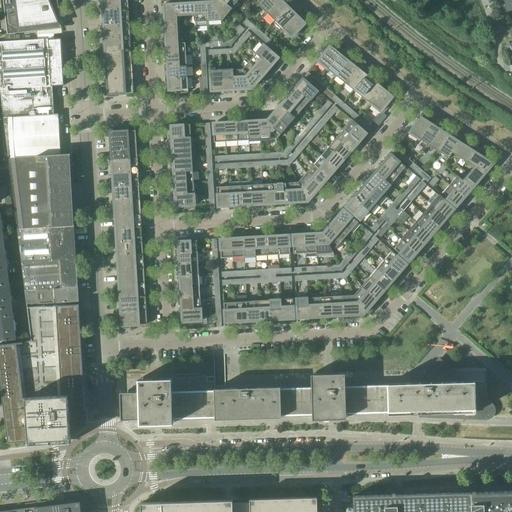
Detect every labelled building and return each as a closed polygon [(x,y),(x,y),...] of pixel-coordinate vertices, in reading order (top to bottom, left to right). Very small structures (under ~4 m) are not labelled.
[(61,28),(57,0),(3,0),(7,34),(11,34),(11,35),(15,34),(15,33),(61,28)] [(128,0),(101,0),(103,11),(129,10),(128,0)] [(232,9),(220,0),(213,0),(213,2),(222,20),(232,9)] [(220,0),(232,9),(238,0),(220,0)] [(263,0),(262,0),(258,5),(267,13),(279,0),(263,0)] [(288,7),(281,0),(279,0),(267,13),(275,21),(288,7)] [(511,0),(498,0),(507,17),(511,14),(511,0)] [(213,2),(195,3),(196,15),(195,15),(195,22),(222,20),(213,2)] [(195,3),(175,4),(176,16),(177,16),(195,15),(196,15),(195,3)] [(176,16),(175,4),(163,4),(165,25),(177,24),(177,16),(176,16)] [(297,15),(288,7),(275,21),(283,29),(297,15)] [(129,23),(129,10),(103,11),(103,25),(129,23)] [(305,23),(297,15),(283,29),(294,40),(302,30),(301,28),(305,23)] [(243,23),(247,26),(250,28),(253,25),(247,19),(243,23)] [(130,37),(129,23),(103,25),(104,39),(130,37)] [(235,33),(241,26),(237,23),(231,30),(235,33)] [(177,24),(165,25),(166,44),(178,44),(178,43),(177,24)] [(241,26),(235,33),(239,36),(245,29),(241,26)] [(264,35),(258,29),(255,33),(261,38),(264,35)] [(246,40),(251,34),(247,31),(242,37),(246,40)] [(15,34),(11,35),(6,36),(7,41),(0,41),(0,90),(3,117),(54,115),(52,86),(64,85),(61,38),(20,40),(20,35),(15,35),(15,34)] [(228,41),(230,46),(237,38),(233,34),(228,41)] [(270,40),(264,35),(261,38),(267,44),(270,40)] [(131,51),(130,37),(104,39),(105,53),(131,51)] [(243,43),(239,40),(234,46),(238,49),(243,43)] [(178,44),(166,44),(166,52),(186,51),(185,43),(178,43),(178,44)] [(263,45),(256,54),(271,67),(279,58),(263,45)] [(278,46),(274,50),(281,55),(284,51),(278,46)] [(327,69),(339,53),(334,49),(333,50),(329,47),(318,61),(327,69)] [(132,65),(131,51),(105,53),(106,66),(132,65)] [(186,51),(166,52),(167,67),(187,66),(186,51)] [(339,53),(327,69),(336,76),(348,61),(339,53)] [(256,54),(248,62),(263,75),(271,67),(256,54)] [(348,61),(336,76),(345,83),(357,68),(348,61)] [(263,75),(248,62),(242,69),(252,89),(263,75)] [(133,79),(132,65),(106,66),(107,80),(133,79)] [(187,66),(167,67),(168,79),(187,77),(187,66)] [(357,68),(345,83),(354,90),(366,75),(357,68)] [(242,69),(233,70),(234,90),(252,89),(242,69)] [(223,90),(222,70),(210,71),(211,91),(223,90)] [(233,70),(222,70),(223,90),(234,90),(233,70)] [(314,78),(308,72),(305,76),(311,81),(314,78)] [(375,82),(366,75),(354,90),(362,97),(375,82)] [(188,92),(187,77),(168,79),(169,90),(176,90),(176,93),(188,92)] [(207,77),(200,78),(201,96),(208,95),(207,77)] [(303,78),(295,87),(310,100),(318,91),(303,78)] [(133,79),(107,80),(108,97),(116,97),(116,94),(134,93),(133,79)] [(326,88),(320,82),(317,86),(323,92),(326,88)] [(384,89),(375,82),(362,97),(371,104),(384,89)] [(310,100),(295,87),(288,96),(302,109),(310,100)] [(333,94),(326,88),(323,92),(329,97),(333,94)] [(384,89),(371,104),(381,112),(383,114),(391,104),(389,102),(393,97),(384,89)] [(288,96),(280,105),(295,117),(302,109),(288,96)] [(343,103),(338,98),(334,101),(340,107),(343,103)] [(332,104),(328,100),(323,106),(327,109),(332,104)] [(350,108),(343,103),(340,107),(346,112),(350,108)] [(280,105),(273,113),(287,126),(295,117),(280,105)] [(333,115),(338,109),(334,105),(329,111),(333,115)] [(317,121),(322,115),(318,112),(313,118),(317,121)] [(355,112),(351,116),(357,121),(361,118),(355,112)] [(372,134),(387,116),(383,114),(381,112),(369,125),(372,127),(368,131),(372,134)] [(273,113),(267,120),(277,139),(287,126),(273,113)] [(58,114),(54,115),(3,117),(8,157),(60,154),(58,114)] [(323,126),(328,120),(324,117),(319,123),(323,126)] [(312,127),(317,121),(313,118),(308,124),(312,127)] [(419,139),(430,123),(424,119),(423,120),(419,118),(409,133),(419,139)] [(259,120),(248,121),(249,140),(260,140),(259,120)] [(277,139),(267,120),(259,120),(260,140),(277,139)] [(351,120),(344,129),(359,142),(367,133),(351,120)] [(249,140),(248,121),(236,122),(237,141),(249,140)] [(226,142),(225,122),(213,123),(214,142),(226,142)] [(236,122),(225,122),(226,142),(237,141),(236,122)] [(365,122),(362,126),(368,131),(372,127),(369,125),(365,122)] [(318,132),(323,126),(319,123),(314,129),(318,132)] [(430,123),(419,139),(429,145),(439,129),(430,123)] [(171,137),(191,136),(190,124),(171,125),(171,137)] [(111,146),(137,145),(136,130),(119,131),(118,128),(110,129),(111,146)] [(359,142),(344,129),(336,138),(351,151),(359,142)] [(439,129),(429,145),(438,152),(449,135),(439,129)] [(302,139),(306,133),(303,130),(298,135),(302,139)] [(296,145),(302,139),(298,135),(293,142),(296,145)] [(308,144),(312,139),(309,135),(304,140),(308,144)] [(458,141),(449,135),(438,152),(449,158),(452,152),(458,141)] [(191,136),(171,137),(172,149),(191,148),(191,136)] [(336,138),(329,147),(344,160),(351,151),(336,138)] [(302,150),(308,144),(304,140),(299,147),(302,150)] [(475,152),(458,141),(452,152),(468,163),(475,152)] [(137,145),(111,146),(111,160),(137,158),(137,145)] [(283,152),(286,157),(292,150),(288,147),(283,152)] [(329,147),(321,155),(336,168),(344,160),(329,147)] [(195,148),(191,148),(172,149),(173,160),(196,159),(195,148)] [(402,153),(396,148),(393,152),(399,157),(402,153)] [(475,152),(468,163),(474,167),(475,166),(485,173),(493,164),(475,152)] [(71,154),(60,154),(8,157),(17,229),(74,225),(70,155),(71,155),(71,154)] [(383,163),(398,176),(405,167),(391,154),(383,163)] [(321,155),(314,164),(329,177),(336,168),(321,155)] [(137,158),(111,160),(112,174),(138,172),(137,158)] [(410,167),(414,163),(408,158),(405,162),(410,167)] [(196,170),(196,159),(173,160),(173,172),(193,170),(196,170)] [(383,163),(375,172),(390,184),(398,176),(383,163)] [(414,163),(410,167),(417,172),(420,168),(414,163)] [(314,164),(306,172),(322,185),(329,177),(314,164)] [(443,164),(437,171),(441,174),(447,167),(443,164)] [(474,167),(463,180),(462,181),(472,189),(485,173),(475,166),(474,167)] [(193,170),(173,172),(174,183),(193,182),(193,170)] [(138,172),(112,174),(113,187),(139,186),(138,172)] [(306,172),(298,182),(308,202),(322,185),(306,172)] [(390,184),(375,172),(368,180),(383,193),(390,184)] [(425,173),(422,177),(428,182),(431,178),(425,173)] [(419,179),(416,176),(411,181),(414,185),(419,179)] [(462,181),(463,180),(458,176),(450,185),(464,198),(472,189),(462,181)] [(435,177),(429,183),(433,187),(438,180),(435,177)] [(251,180),(240,181),(241,205),(253,205),(251,185),(251,180)] [(368,180),(361,189),(375,202),(383,193),(368,180)] [(241,205),(240,181),(228,181),(229,186),(230,206),(241,205)] [(421,190),(426,184),(422,181),(417,187),(421,190)] [(194,193),(193,182),(174,183),(175,194),(194,193)] [(298,182),(285,183),(287,203),(308,202),(298,182)] [(274,183),(263,184),(264,204),(275,203),(274,183)] [(285,183),(274,183),(275,203),(287,203),(285,183)] [(263,184),(251,185),(253,205),(264,204),(263,184)] [(464,198),(450,185),(442,194),(456,207),(464,198)] [(140,200),(139,186),(113,187),(114,201),(140,200)] [(230,206),(229,186),(217,187),(218,207),(230,206)] [(404,197),(409,191),(406,187),(400,193),(404,197)] [(375,202),(361,189),(353,198),(368,210),(375,202)] [(195,208),(194,193),(175,194),(175,206),(183,206),(183,209),(195,208)] [(399,202),(404,197),(400,193),(395,199),(399,202)] [(410,202),(416,196),(412,193),(407,199),(410,202)] [(439,196),(431,205),(447,218),(454,209),(439,196)] [(368,210),(353,198),(345,207),(360,219),(368,210)] [(405,208),(410,202),(407,199),(402,204),(405,208)] [(140,200),(114,201),(115,215),(141,213),(140,200)] [(391,215),(396,209),(391,205),(386,211),(391,215)] [(447,218),(431,205),(424,214),(439,227),(447,218)] [(335,218),(350,231),(358,222),(343,209),(335,218)] [(396,209),(391,215),(396,219),(401,213),(396,209)] [(391,215),(386,211),(380,216),(385,221),(391,215)] [(141,213),(115,215),(116,229),(142,227),(141,213)] [(424,214),(417,222),(432,235),(439,227),(424,214)] [(396,219),(391,215),(385,221),(390,225),(396,219)] [(335,218),(328,227),(343,240),(350,231),(335,218)] [(374,232),(379,226),(375,222),(370,228),(374,232)] [(417,222),(409,231),(424,244),(432,235),(417,222)] [(74,225),(17,229),(21,261),(76,258),(74,225)] [(142,241),(142,227),(116,229),(116,243),(142,241)] [(328,227),(323,233),(332,252),(343,240),(328,227)] [(385,231),(382,228),(376,234),(380,237),(385,231)] [(372,234),(369,231),(363,237),(367,240),(372,234)] [(424,244),(409,231),(402,239),(417,253),(424,244)] [(317,256),(316,233),(304,234),(305,253),(306,257),(317,256)] [(332,252),(323,233),(316,233),(317,256),(334,255),(332,252)] [(305,253),(304,234),(292,234),(293,254),(305,253)] [(277,235),(266,236),(267,255),(278,255),(277,235)] [(289,235),(277,235),(278,255),(290,254),(289,235)] [(267,255),(266,236),(254,237),(256,256),(267,255)] [(373,246),(378,240),(375,236),(370,242),(373,246)] [(244,257),(243,237),(232,238),(233,257),(244,257)] [(254,237),(243,237),(244,257),(256,256),(254,237)] [(233,257),(232,238),(220,239),(221,258),(233,257)] [(417,253),(402,239),(394,249),(409,262),(417,253)] [(178,253),(197,252),(197,240),(177,241),(178,253)] [(143,255),(142,241),(116,243),(117,257),(143,255)] [(357,252),(362,246),(358,243),(353,249),(357,252)] [(359,254),(363,257),(368,251),(365,248),(359,254)] [(352,258),(357,252),(353,249),(348,255),(352,258)] [(384,261),(399,273),(407,264),(392,251),(384,261)] [(197,252),(178,253),(179,265),(198,263),(197,252)] [(358,263),(363,257),(359,254),(354,260),(358,263)] [(143,255),(117,257),(118,270),(144,269),(143,255)] [(76,258),(21,261),(24,290),(78,287),(76,258)] [(344,260),(339,265),(342,270),(348,263),(344,260)] [(399,273),(384,261),(377,269),(392,282),(399,273)] [(199,275),(198,263),(179,265),(179,276),(199,275)] [(144,269),(118,270),(119,284),(145,283),(144,269)] [(392,282),(377,269),(370,278),(384,290),(392,282)] [(199,286),(199,275),(179,276),(180,287),(199,286)] [(7,277),(0,277),(0,309),(11,308),(7,277)] [(384,290),(370,278),(362,286),(377,299),(384,290)] [(146,296),(145,283),(119,284),(120,298),(146,296)] [(200,298),(199,286),(180,287),(181,299),(200,298)] [(362,286),(354,296),(364,314),(377,299),(362,286)] [(79,301),(78,287),(24,290),(26,304),(78,301),(79,301)] [(146,296),(120,298),(120,312),(146,310),(146,296)] [(342,296),(331,297),(332,316),(343,316),(342,296)] [(364,314),(354,296),(342,296),(343,316),(364,314)] [(331,297),(319,298),(321,317),(332,316),(331,297)] [(201,309),(200,298),(181,299),(181,310),(201,309)] [(309,318),(308,298),(296,299),(297,318),(309,318)] [(321,317),(319,298),(308,298),(309,318),(321,317)] [(282,319),(281,299),(270,300),(271,320),(282,319)] [(293,299),(281,299),(282,319),(294,319),(293,299)] [(271,320),(270,300),(258,301),(259,321),(271,320)] [(247,301),(235,302),(237,322),(248,321),(247,301)] [(258,301),(247,301),(248,321),(259,321),(258,301)] [(237,322),(235,302),(223,303),(225,323),(237,322)] [(31,341),(0,344),(0,386),(7,443),(28,440),(28,445),(70,442),(69,423),(85,422),(78,304),(27,307),(31,341)] [(0,341),(15,339),(11,308),(0,309),(0,341)] [(202,324),(201,309),(181,310),(182,322),(189,322),(190,325),(202,324)] [(146,310),(120,312),(121,329),(130,328),(130,326),(147,324),(146,310)] [(428,380),(388,381),(388,385),(345,387),(345,383),(345,380),(344,371),(308,372),(309,382),(309,388),(278,389),(277,387),(217,388),(217,390),(172,392),(172,388),(171,388),(172,384),(171,374),(156,374),(134,375),(134,385),(135,393),(127,393),(127,395),(121,395),(122,420),(128,420),(138,420),(138,424),(172,424),(172,419),(215,418),(215,419),(280,417),(280,416),(311,415),(311,420),(345,419),(345,413),(387,412),(388,414),(424,413),(424,422),(492,424),(495,424),(496,423),(497,422),(499,420),(501,418),(501,415),(501,412),(500,410),(498,407),(482,394),(482,378),(464,378),(444,361),(428,380)] [(511,511),(511,490),(476,492),(476,491),(475,490),(474,489),(472,490),(471,491),(471,492),(396,494),(396,493),(395,492),(393,492),(392,492),(391,493),(391,495),(353,496),(353,511),(511,511)] [(317,511),(317,497),(250,499),(250,502),(233,503),(232,500),(141,503),(141,511),(317,511)] [(0,511),(81,511),(80,506),(80,501),(73,502),(51,505),(0,511)]
